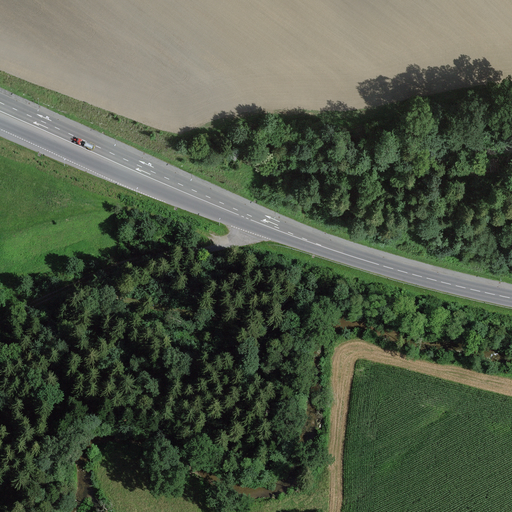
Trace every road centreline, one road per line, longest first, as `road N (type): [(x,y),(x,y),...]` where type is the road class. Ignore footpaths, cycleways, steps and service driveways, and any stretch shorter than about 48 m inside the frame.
road 1 (primary): [(251,220),(0,102)]
road 2 (primary): [(511,298),(378,265),(251,220)]
road 3 (primary): [(0,122),(251,220)]
road 4 (track): [(0,321),(124,263),(192,252)]
